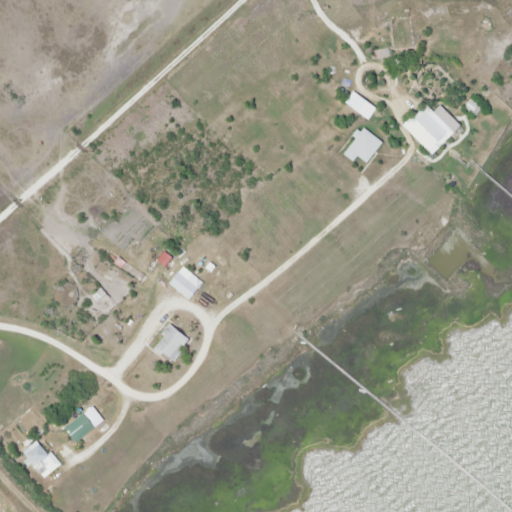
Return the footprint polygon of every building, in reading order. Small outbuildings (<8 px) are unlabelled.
[(458,134),(428,105),(406,128),(436,157),(458,134)] [(360,157),(368,164),(385,145),(367,129),(345,154),(355,163),(360,157)] [(193,301),(205,281),(183,268),(171,287),(193,301)] [(156,348),(177,363),(193,340),(172,325),(156,348)] [(98,429),(88,414),(67,427),(77,443),(98,429)] [(25,452),(43,476),(58,465),(40,441),(25,452)]
